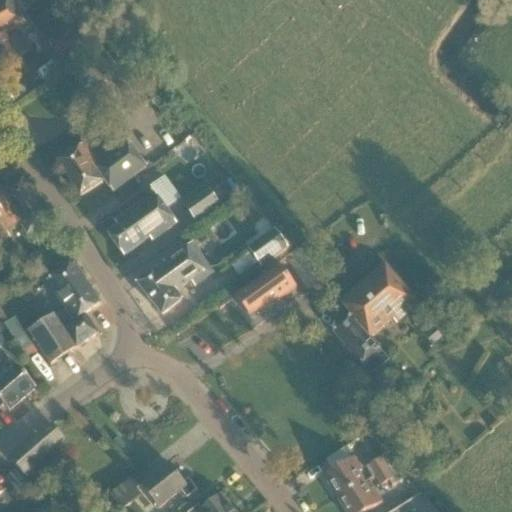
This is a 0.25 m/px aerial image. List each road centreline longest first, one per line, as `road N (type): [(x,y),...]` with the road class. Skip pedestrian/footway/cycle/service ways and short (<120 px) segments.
road 1 (tertiary): [(124,353),(120,308),(0,96)]
road 2 (residential): [(291,511),(176,373),(124,353)]
road 3 (tertiary): [(0,450),(124,353)]
